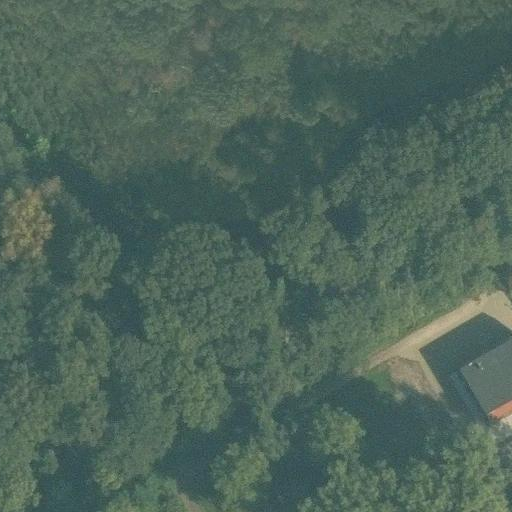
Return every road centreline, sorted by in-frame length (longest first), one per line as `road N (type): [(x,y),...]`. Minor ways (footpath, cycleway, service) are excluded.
road 1 (unclassified): [(108,511),(480,297),(485,275),(432,186)]
road 2 (unclassified): [(0,417),(432,186)]
